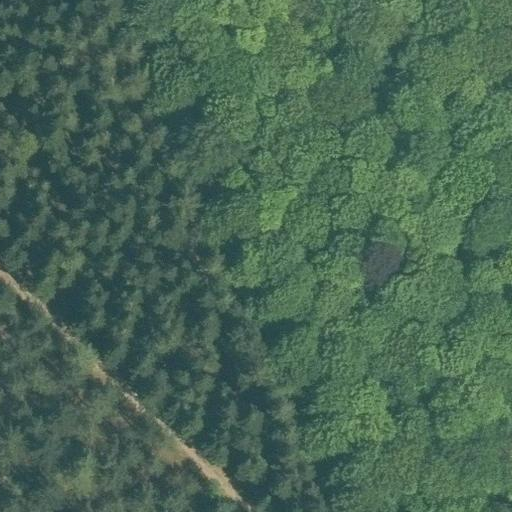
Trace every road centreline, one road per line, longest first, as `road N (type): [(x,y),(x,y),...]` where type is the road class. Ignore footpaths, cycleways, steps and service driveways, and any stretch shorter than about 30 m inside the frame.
road 1 (unclassified): [(338,511),(122,0)]
road 2 (track): [(269,511),(0,260)]
